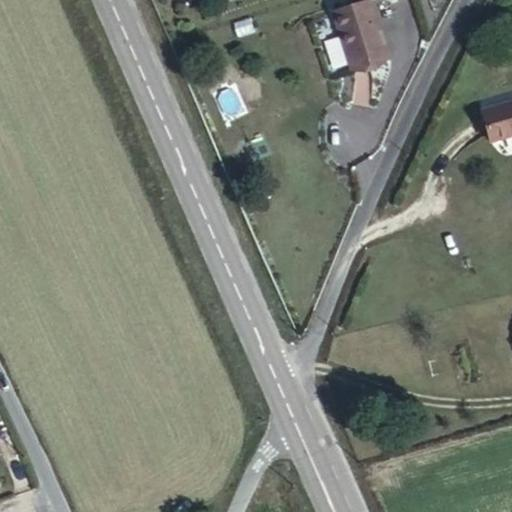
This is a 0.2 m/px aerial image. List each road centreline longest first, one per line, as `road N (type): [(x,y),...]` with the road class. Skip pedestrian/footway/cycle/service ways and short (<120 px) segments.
road 1 (unclassified): [(288,402),(476,0)]
road 2 (primary): [(288,402),(112,0)]
road 3 (unclassified): [(62,511),(0,386)]
road 4 (unclassified): [(235,511),(288,402)]
